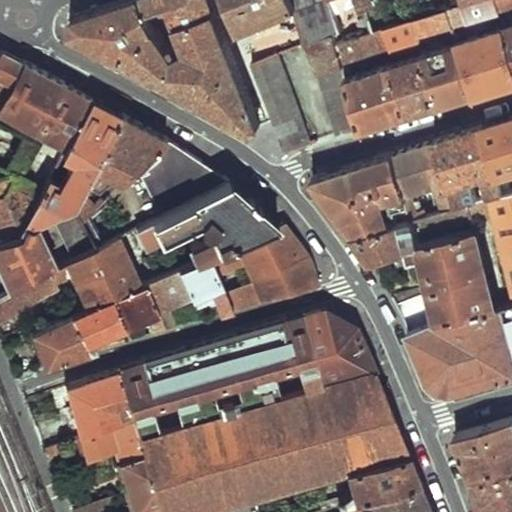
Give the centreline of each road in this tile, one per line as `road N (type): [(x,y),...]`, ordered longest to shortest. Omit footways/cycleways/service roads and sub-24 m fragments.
road 1 (residential): [(9,385),(358,283)]
road 2 (residential): [(283,180),(48,42),(25,16)]
road 3 (residential): [(283,180),(326,155),(511,99)]
road 4 (residential): [(422,421),(358,283)]
road 5 (residential): [(63,511),(9,385)]
road 6 (residential): [(358,283),(283,180)]
